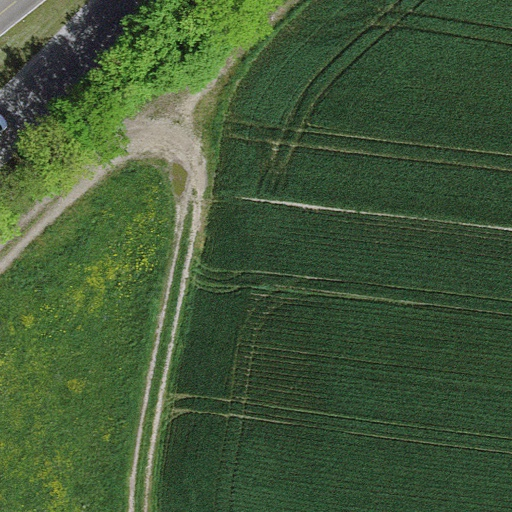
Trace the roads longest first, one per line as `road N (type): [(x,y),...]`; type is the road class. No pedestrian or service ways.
road 1 (track): [(153,129),(197,173),(139,511)]
road 2 (track): [(267,0),(153,129),(112,141),(0,263)]
road 3 (unclassified): [(0,128),(126,0)]
